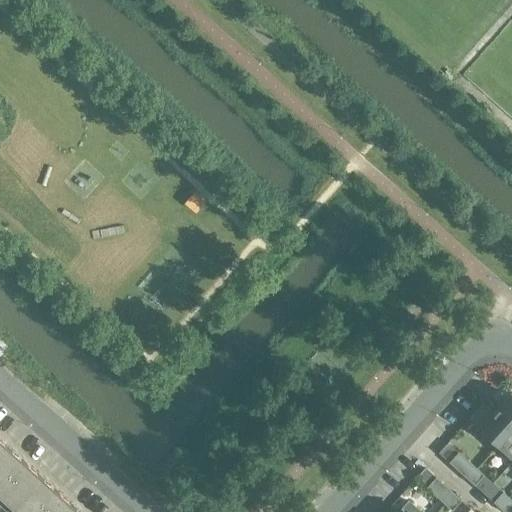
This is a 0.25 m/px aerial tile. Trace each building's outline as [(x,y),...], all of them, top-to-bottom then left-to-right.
[(498,444),(511,428),(511,392),(492,412),(482,403),(469,418),(498,444)] [(511,457),(511,428),(498,444),(511,457)] [(7,446),(0,454),(0,486),(23,461),(7,446)] [(457,451),(448,462),(467,478),(476,468),(457,451)] [(23,461),(0,486),(0,497),(11,507),(39,475),(23,461)] [(483,474),(476,468),(467,478),(473,484),(483,474)] [(39,475),(11,507),(16,511),(35,511),(56,489),(39,475)] [(455,495),(435,476),(425,487),(446,506),(455,495)] [(56,489),(35,511),(63,511),(71,504),(56,489)] [(499,507),(508,497),(502,491),(492,501),(499,507)] [(462,501),(455,495),(446,506),(453,511),(462,501)] [(506,511),(511,505),(511,500),(508,497),(499,507),(504,511),(506,511)]
